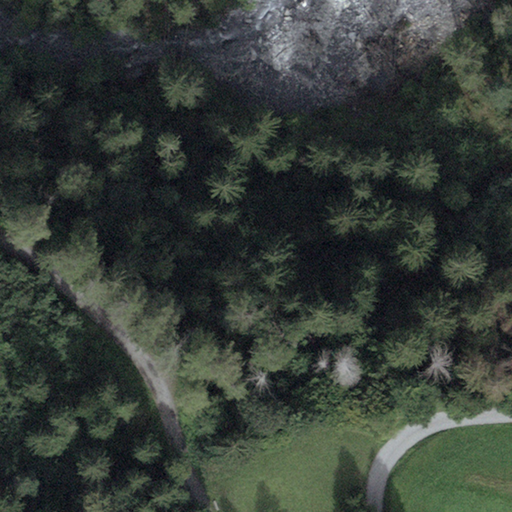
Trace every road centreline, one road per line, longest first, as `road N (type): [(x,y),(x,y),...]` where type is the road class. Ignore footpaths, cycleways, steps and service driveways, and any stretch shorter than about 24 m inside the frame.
road 1 (track): [(205,511),(129,317),(0,224)]
road 2 (unclassified): [(511,414),(419,423),(386,463),(382,511)]
